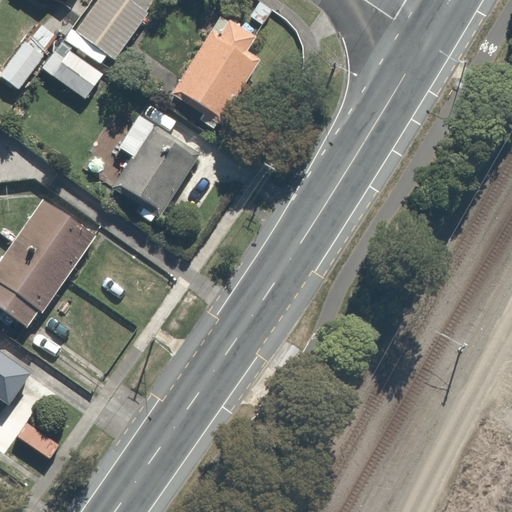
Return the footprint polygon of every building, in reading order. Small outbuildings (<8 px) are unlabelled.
[(249,48),(258,32),(217,9),(172,86),(227,117),(262,56),(249,48)] [(23,85),(55,30),(34,17),(1,72),(23,85)] [(55,30),(23,85),(75,116),(114,50),(61,20),(55,30)] [(221,190),(188,171),(192,166),(201,148),(153,120),(135,110),(117,142),(134,152),(116,184),(164,212),(197,231),(221,190)] [(90,231),(42,195),(0,252),(0,304),(24,322),(90,231)] [(0,399),(2,401),(24,368),(0,352),(0,399)]
